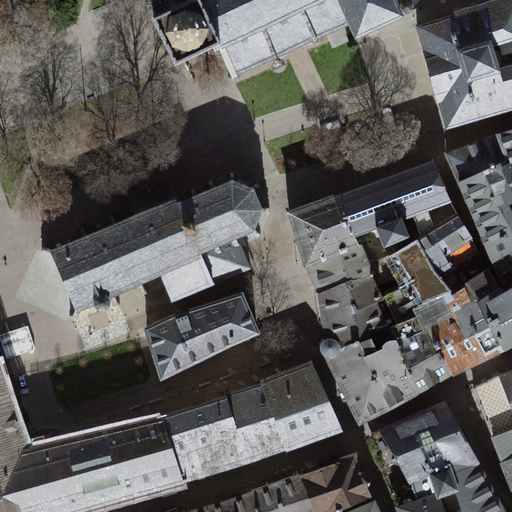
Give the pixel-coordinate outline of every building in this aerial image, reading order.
[(348,27),(358,37),(403,16),(395,0),(143,0),(152,19),(175,65),(218,47),(233,78),(348,27)] [(511,0),(491,0),(414,25),(446,128),(511,109),(511,64),(499,69),(492,46),(511,39),(511,0)] [(511,129),(496,135),(511,167),(511,129)] [(511,167),(496,135),(444,153),(493,267),(511,256),(511,210),(509,206),(511,204),(511,167)] [(403,220),(450,201),(431,160),(287,212),(315,291),(372,271),(357,238),(375,230),(383,247),(409,237),(403,220)] [(206,186),(52,253),(75,308),(160,271),(173,299),(248,267),(238,243),(254,237),(263,209),(252,188),(228,177),(206,186)] [(444,223),(404,245),(422,277),(436,269),(429,256),(455,243),(444,223)] [(479,275),(452,292),(484,361),(511,344),(511,256),(493,267),(479,275)] [(372,271),(315,291),(319,321),(325,334),(386,314),(372,271)] [(180,311),(143,329),(161,381),(260,333),(242,292),(180,311)] [(377,334),(408,399),(484,361),(452,292),(377,334)] [(324,359),(358,425),(408,399),(377,334),(324,359)] [(310,361),(260,382),(286,451),(343,432),(310,361)] [(0,366),(0,511),(77,511),(181,483),(162,416),(27,449),(0,366)] [(511,370),(474,387),(511,492),(511,370)] [(225,392),(225,395),(248,464),(286,451),(260,382),(225,392)] [(162,416),(181,483),(248,464),(225,395),(162,416)] [(366,438),(396,511),(498,511),(503,510),(448,400),(366,438)] [(353,457),(299,475),(316,511),(340,511),(373,500),(353,457)] [(184,511),(316,511),(299,475),(184,511)] [(378,511),(373,500),(340,511),(378,511)]
